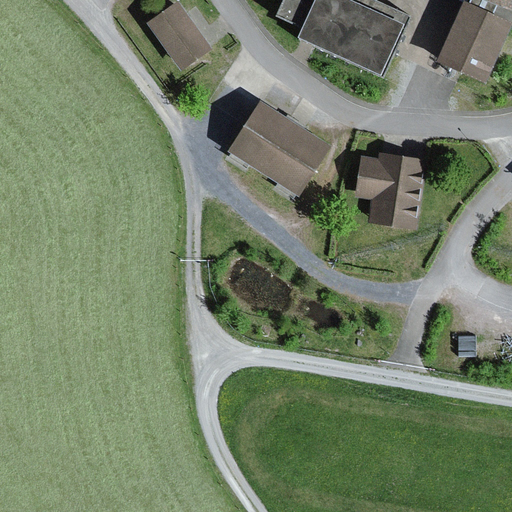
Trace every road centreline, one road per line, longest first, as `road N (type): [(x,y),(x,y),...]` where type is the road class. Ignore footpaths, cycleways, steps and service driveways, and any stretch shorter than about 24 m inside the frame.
road 1 (track): [(66,0),(151,89),(184,141),(194,281),(209,331),(251,359),(511,399)]
road 2 (track): [(252,511),(220,462),(206,392),(209,331)]
